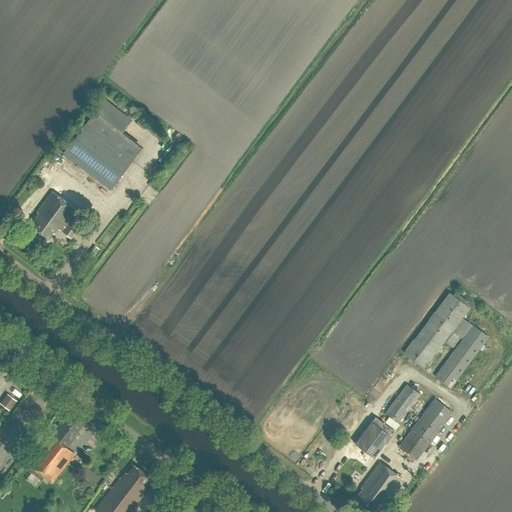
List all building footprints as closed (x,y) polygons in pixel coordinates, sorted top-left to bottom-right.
[(62,154),(110,190),(133,160),(85,124),(62,154)] [(34,222),(29,229),(45,242),(52,232),(54,234),(58,229),(70,238),(78,228),(69,221),(72,218),(70,216),(75,209),(52,192),(37,212),(38,213),(33,221),(34,222)] [(94,255),(99,248),(94,245),(88,253),(91,256),(93,254),(94,255)] [(453,347),(460,337),(462,339),(435,376),(450,387),(488,337),(462,317),(469,308),(466,305),(468,302),(455,291),(452,295),(449,293),(404,352),(424,368),(451,331),(453,332),(445,342),(453,347)] [(391,436),(399,424),(398,423),(420,394),(406,384),(384,413),(389,416),(380,428),(371,421),(354,443),(374,459),(391,436)] [(16,400),(8,394),(1,404),(9,410),(16,400)] [(398,446),(416,459),(452,411),(434,398),(398,446)] [(82,424),(68,413),(28,463),(51,482),(74,453),(67,447),(78,433),(76,432),(82,424)] [(362,489),(354,500),(370,511),(376,503),(381,507),(402,479),(380,462),(360,488),(362,489)] [(113,487),(95,510),(97,511),(129,511),(147,489),(144,486),(150,477),(134,465),(127,473),(125,472),(113,487)]
